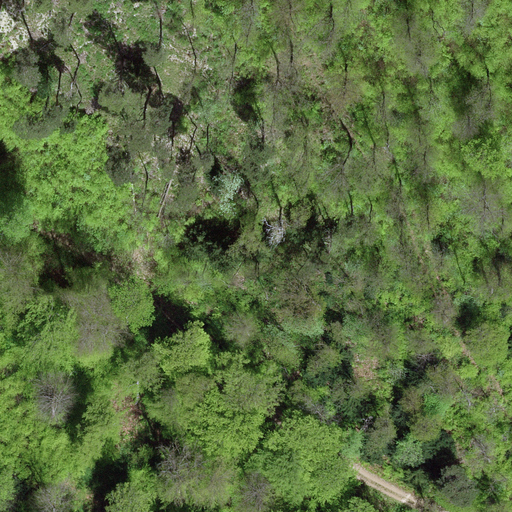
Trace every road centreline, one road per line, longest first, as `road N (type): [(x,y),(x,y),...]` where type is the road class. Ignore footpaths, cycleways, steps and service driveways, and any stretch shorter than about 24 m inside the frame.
road 1 (track): [(0,214),(60,236),(107,267),(350,467),(430,511)]
road 2 (track): [(0,250),(85,308),(190,477),(222,511)]
